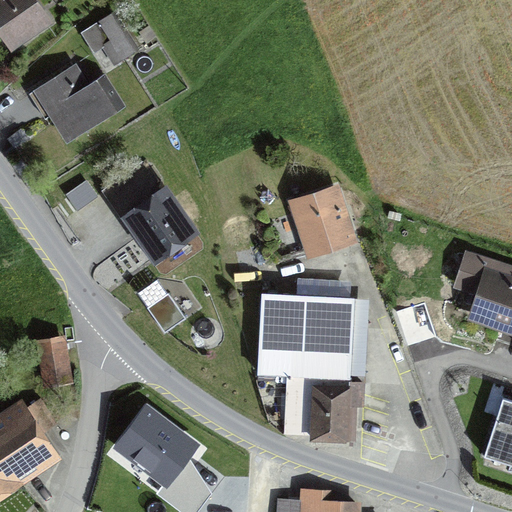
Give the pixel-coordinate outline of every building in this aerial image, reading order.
[(0,0),(0,42),(2,46),(43,18),(29,0),(0,0)] [(111,13),(98,21),(110,39),(123,30),(111,13)] [(29,93),(62,145),(124,106),(105,76),(86,88),(72,66),(29,93)] [(111,213),(143,261),(190,229),(157,181),(111,213)] [(281,199),(300,256),(347,240),(328,184),(281,199)] [(490,264),(468,256),(458,283),(481,291),(473,313),(511,326),(511,281),(487,272),(490,264)] [(254,290),(248,373),(339,379),(345,297),(254,290)] [(61,340),(39,343),(44,380),(66,377),(61,340)] [(511,401),(496,396),(477,455),(511,466),(511,401)] [(0,421),(0,486),(50,454),(20,408),(0,421)] [(353,511),(355,496),(280,490),(278,511),(353,511)]
